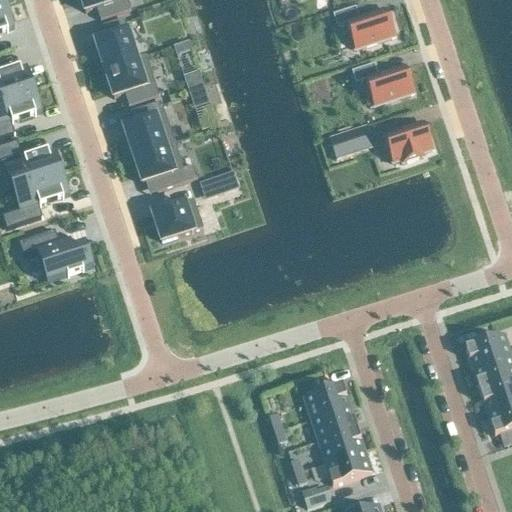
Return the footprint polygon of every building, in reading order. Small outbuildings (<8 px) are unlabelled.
[(125,0),(79,0),(85,17),(96,13),(100,26),(131,15),(125,0)] [(0,38),(7,36),(7,37),(8,37),(8,35),(15,33),(14,32),(12,32),(6,14),(7,13),(6,11),(0,12),(0,38)] [(395,42),(386,14),(359,23),(355,11),(333,19),(337,31),(346,28),(355,55),(395,42)] [(106,43),(95,47),(105,75),(137,64),(124,24),(102,31),(106,43)] [(173,50),(181,77),(180,77),(189,112),(205,108),(187,46),(173,50)] [(137,64),(105,75),(114,103),(125,99),(127,105),(157,95),(146,61),(137,64)] [(414,99),(405,71),(378,79),(375,68),(352,76),(356,88),(365,85),(374,112),(414,99)] [(0,105),(34,94),(33,91),(32,92),(25,73),(28,73),(27,71),(20,73),(20,72),(19,73),(19,74),(0,80),(0,105)] [(0,144),(15,139),(15,138),(11,139),(7,128),(12,127),(13,128),(14,128),(13,126),(35,119),(35,120),(36,120),(36,119),(42,117),(42,115),(40,116),(33,97),(34,97),(34,94),(0,105),(0,144)] [(135,129),(124,133),(133,161),(175,147),(161,107),(131,117),(135,129)] [(433,155),(423,127),(383,140),(392,168),(401,165),(402,169),(423,162),(422,158),(433,155)] [(367,132),(330,144),(336,165),(374,153),(367,132)] [(18,159),(14,149),(18,147),(18,146),(0,151),(0,166),(22,159),(22,158),(18,159)] [(175,147),(133,161),(143,189),(153,185),(158,197),(198,184),(193,169),(183,172),(175,147)] [(25,165),(2,172),(10,195),(60,178),(59,175),(60,175),(53,157),(55,156),(55,155),(48,157),(48,156),(47,156),(47,157),(26,164),(25,163),(24,164),(25,165)] [(21,215),(2,221),(7,235),(43,223),(43,221),(38,223),(35,212),(40,210),(40,211),(41,211),(41,210),(62,203),(62,204),(64,204),(63,202),(70,200),(70,199),(67,199),(62,180),(61,181),(60,178),(10,195),(14,194),(21,215)] [(216,183),(200,188),(205,205),(222,199),(216,183)] [(194,205),(152,218),(162,247),(204,234),(194,205)] [(55,235),(19,247),(23,261),(37,256),(38,256),(48,286),(47,286),(47,287),(68,281),(69,282),(70,281),(69,280),(83,276),(83,277),(84,276),(84,275),(94,272),(93,270),(92,271),(90,264),(89,264),(84,249),(86,249),(86,247),(72,252),(70,246),(71,245),(70,243),(55,249),(51,238),(55,236),(55,235)] [(511,362),(504,340),(465,353),(473,375),(511,362)] [(511,386),(511,363),(511,362),(473,375),(480,397),(511,386)] [(487,419),(511,410),(511,386),(480,397),(487,419)] [(343,390),(304,403),(311,425),(350,412),(343,390)] [(511,435),(511,410),(487,419),(495,441),(511,435)] [(357,434),(350,412),(311,425),(318,447),(357,434)] [(282,435),(277,420),(270,422),(275,437),(282,435)] [(365,456),(357,434),(318,447),(325,469),(365,456)] [(286,446),(282,435),(275,437),(279,449),(286,446)] [(372,478),(365,456),(325,469),(333,491),(372,478)] [(299,465),(291,467),(295,479),(303,477),(299,465)] [(306,488),(303,477),(295,479),(299,490),(306,488)] [(316,491),(302,496),(307,511),(308,511),(332,504),(327,491),(317,494),(316,491)]
